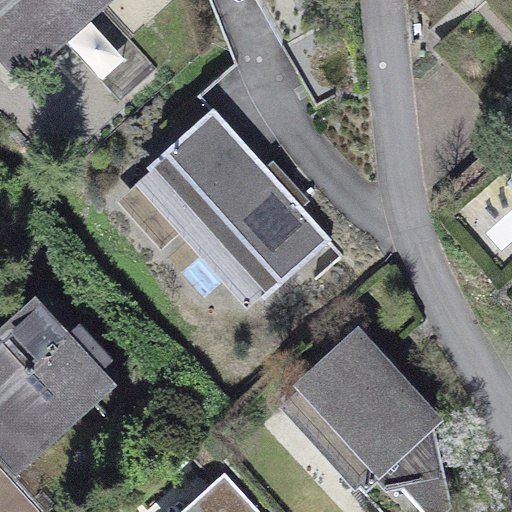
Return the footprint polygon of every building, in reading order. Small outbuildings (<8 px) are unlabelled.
[(123,0),(0,0),(0,65),(33,96),(123,0)] [(248,0),(312,100),(358,51),(325,0),(248,0)] [(332,238),(214,112),(121,198),(240,324),(332,238)] [(54,300),(0,354),(0,459),(47,506),(154,399),(54,300)] [(453,425),(364,337),(288,417),(381,511),(462,511),(464,510),(453,425)] [(247,511),(224,485),(191,511),(247,511)]
